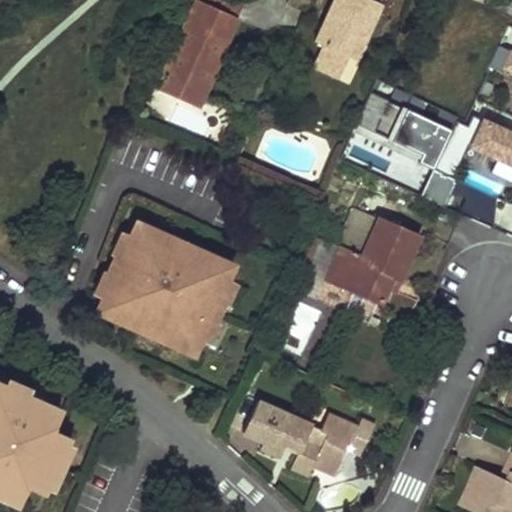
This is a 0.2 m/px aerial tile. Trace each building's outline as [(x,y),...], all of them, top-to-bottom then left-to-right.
[(197,105),(234,19),(210,8),(213,0),(196,0),(185,26),(178,22),(173,33),(177,34),(175,38),(178,40),(157,88),(197,105)] [(234,19),(241,5),(230,0),(213,0),(210,8),(234,19)] [(377,6),(362,0),(330,0),(311,43),(319,47),(309,70),(333,81),(343,58),(352,38),(361,42),(377,6)] [(361,42),(352,38),(343,58),(352,62),(361,42)] [(511,53),(497,47),(488,68),(502,74),(505,69),(511,71),(511,53)] [(450,133),(368,96),(351,134),(433,171),(450,133)] [(464,129),(454,125),(433,171),(449,178),(465,143),(511,163),(511,133),(470,115),(464,129)] [(511,224),(511,206),(500,204),(497,222),(511,224)] [(377,222),(357,212),(325,283),(381,308),(388,292),(393,282),(398,283),(419,238),(378,220),(377,222)] [(104,294),(98,310),(194,353),(201,337),(226,278),(232,264),(136,221),(130,235),(104,294)] [(121,231),(97,291),(104,294),(130,235),(121,231)] [(234,282),(226,278),(201,337),(208,340),(234,282)] [(393,294),(398,283),(393,282),(388,292),(393,294)] [(3,380),(0,385),(0,386),(21,396),(24,389),(3,380)] [(0,500),(15,507),(23,489),(39,496),(64,436),(50,429),(57,411),(21,396),(0,386),(0,500)] [(348,452),(362,458),(375,430),(360,423),(356,431),(327,419),(321,435),(320,437),(324,440),(320,450),(304,443),(309,429),(257,405),(243,435),(263,444),(260,451),(281,459),(286,448),(300,455),(294,470),(309,478),(313,470),(317,461),(339,471),(348,452)] [(321,435),(309,429),(304,443),(320,450),(324,440),(320,437),(321,435)] [(462,507),(473,511),(511,511),(511,454),(505,470),(511,472),(507,480),(501,478),(478,469),(462,507)] [(335,480),(339,471),(317,461),(313,470),(335,480)] [(511,472),(505,470),(501,478),(507,480),(511,472)]
